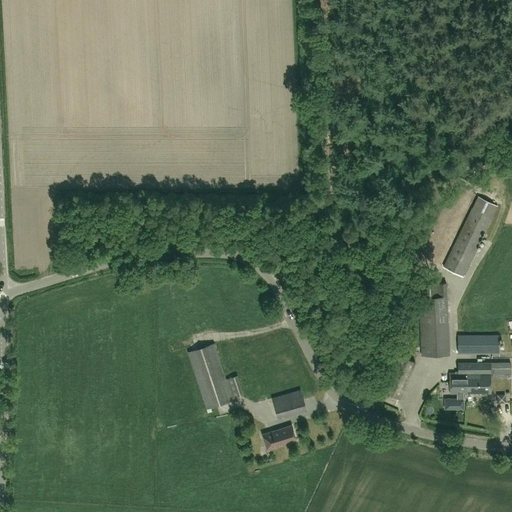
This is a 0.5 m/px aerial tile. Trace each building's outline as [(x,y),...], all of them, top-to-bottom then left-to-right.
[(463,276),(492,217),(498,205),(478,195),(472,207),(464,203),(438,258),(445,261),(442,266),(463,276)] [(446,295),(447,295),(446,277),(436,277),(436,281),(421,282),(421,297),(418,297),(419,306),(408,307),(408,317),(419,316),(421,355),(449,353),(446,295)] [(457,335),(458,353),(499,352),(499,335),(457,335)] [(206,408),(233,400),(214,343),(188,352),(206,408)] [(415,361),(395,352),(379,388),(400,397),(415,361)] [(464,387),(465,387),(465,381),(467,381),(467,372),(477,372),(477,361),(457,362),(457,371),(455,371),(455,372),(449,372),(450,393),(457,393),(457,397),(444,397),(445,408),(463,408),(463,393),(464,393),(464,387)] [(490,361),(477,361),(477,372),(491,372),(490,361)] [(510,362),(491,362),(491,374),(511,374),(510,362)] [(477,374),(477,372),(467,372),(467,381),(465,381),(465,387),(464,387),(464,393),(491,393),(490,374),(477,374)] [(278,415),(306,408),(301,389),(273,396),(278,415)] [(292,425),(263,434),(268,449),(297,440),(292,425)]
